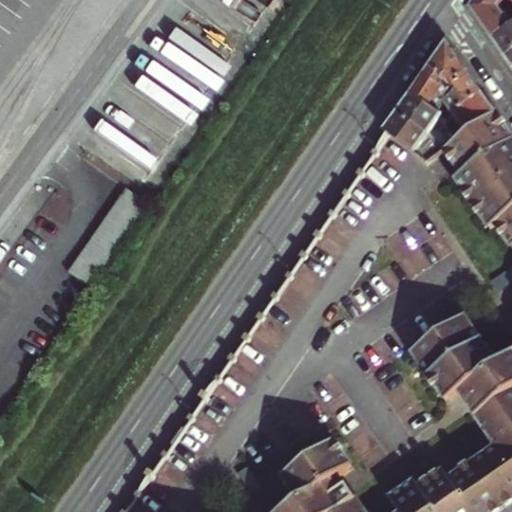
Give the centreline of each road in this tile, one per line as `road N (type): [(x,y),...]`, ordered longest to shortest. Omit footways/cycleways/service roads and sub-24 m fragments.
road 1 (primary): [(76,511),(431,0)]
road 2 (unknown): [(319,363),(417,462)]
road 3 (residential): [(439,0),(511,106)]
